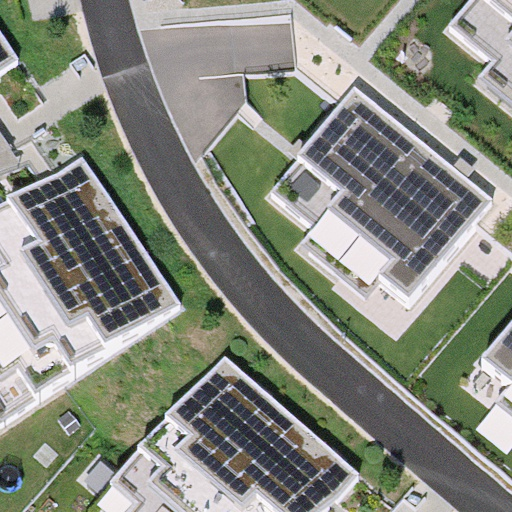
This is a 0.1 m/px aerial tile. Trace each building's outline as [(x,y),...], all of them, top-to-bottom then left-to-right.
[(511,0),(468,0),(450,23),(494,60),(479,78),(511,104),(511,0)] [(0,71),(20,58),(0,28),(0,71)] [(490,202),(353,90),(269,192),(313,228),(300,244),(367,298),(380,282),(407,303),(490,202)] [(0,178),(21,165),(0,132),(0,178)] [(182,306),(84,159),(0,212),(0,426),(1,428),(182,306)] [(511,325),(481,363),(509,386),(495,403),(511,416),(511,325)] [(330,511),(360,478),(226,358),(87,511),(330,511)]
